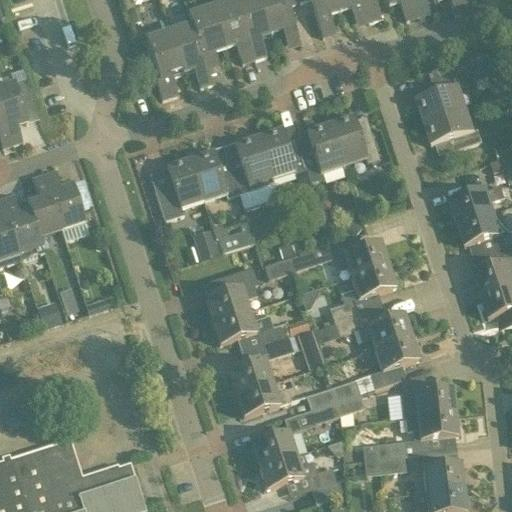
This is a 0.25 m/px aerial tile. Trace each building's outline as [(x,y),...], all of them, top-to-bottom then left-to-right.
[(258,42),(269,38),(256,0),(238,0),(232,2),(252,64),(264,60),(258,42)] [(286,10),(297,7),(294,0),(256,0),(269,38),(280,34),(286,53),(299,49),(286,10)] [(328,19),(339,15),(333,0),(294,0),(297,7),(308,3),(321,41),(334,37),(328,19)] [(356,30),(368,26),(358,0),(333,0),(339,15),(350,12),(356,30)] [(388,11),(384,0),(358,0),(368,26),(379,22),(373,4),(383,1),(387,11),(388,11)] [(404,25),(416,21),(408,0),(384,0),(388,11),(398,7),(404,25)] [(421,0),(408,0),(416,21),(428,17),(421,0)] [(434,0),(436,6),(447,2),(453,20),(478,12),(474,0),(434,0)] [(241,67),(252,64),(232,2),(210,9),(224,54),(235,50),(241,67)] [(213,57),(224,54),(210,9),(187,17),(207,78),(219,75),(213,57)] [(131,13),(125,15),(130,29),(142,25),(137,11),(131,13)] [(211,89),(207,78),(187,17),(190,26),(167,34),(181,78),(192,74),(198,93),(211,89)] [(170,81),(181,78),(167,34),(144,41),(155,75),(151,76),(161,105),(176,100),(170,81)] [(487,56),(466,63),(474,86),(495,79),(487,56)] [(422,126),(464,112),(457,92),(462,91),(458,78),(429,87),(432,97),(414,104),(422,126)] [(13,86),(0,89),(0,112),(11,148),(21,145),(16,130),(26,127),(20,107),(32,103),(25,83),(14,86),(13,86)] [(0,144),(2,151),(11,148),(0,112),(0,144)] [(464,112),(422,126),(429,149),(448,143),(452,155),(480,146),(476,134),(472,135),(464,112)] [(328,127),(342,171),(363,164),(365,167),(378,163),(369,135),(358,139),(352,120),(328,127)] [(319,178),(342,171),(328,127),(305,135),(311,154),(301,157),(310,186),(321,183),(319,178)] [(310,186),(301,157),(299,158),(296,149),(285,152),(279,133),(256,141),(270,184),(292,177),(293,180),(305,176),(308,187),(310,186)] [(248,191),(270,184),(256,141),(232,149),(238,168),(228,171),(238,199),(249,196),(248,191)] [(238,199),(228,171),(217,175),(211,156),(187,164),(201,207),(224,199),(225,203),(238,199)] [(511,159),(510,160),(490,167),(493,177),(503,174),(508,188),(511,186),(511,159)] [(170,190),(154,196),(164,226),(183,219),(181,213),(201,207),(187,164),(164,171),(170,190)] [(43,180),(61,236),(85,229),(72,189),(60,193),(55,176),(43,180)] [(38,244),(61,236),(43,180),(31,184),(37,200),(25,204),(28,214),(38,244)] [(456,229),(492,217),(489,207),(505,202),(501,190),(449,208),(456,229)] [(38,244),(28,214),(18,217),(13,200),(1,203),(19,260),(19,259),(41,252),(38,244)] [(0,272),(21,266),(19,259),(19,260),(1,203),(0,203),(0,272)] [(498,255),(511,250),(511,235),(509,236),(499,225),(495,227),(492,217),(456,229),(463,251),(493,241),(498,255)] [(228,239),(226,232),(220,230),(211,233),(215,244),(217,243),(222,258),(253,247),(248,233),(228,239)] [(202,264),(217,259),(211,239),(196,244),(202,264)] [(345,258),(340,245),(328,249),(336,274),(346,271),(350,282),(386,270),(379,247),(345,258)] [(480,301),(511,290),(511,250),(498,255),(502,269),(473,279),(480,301)] [(312,254),(286,263),(291,277),(316,268),(312,254)] [(267,284),(291,277),(286,263),(263,270),(267,284)] [(333,327),(359,319),(354,306),(393,293),(386,270),(350,282),(354,293),(340,298),(343,308),(328,313),(333,327)] [(211,328),(248,316),(245,305),(256,301),(252,290),(241,293),(203,305),(211,328)] [(511,290),(480,301),(487,324),(502,319),(502,322),(503,325),(507,328),(510,328),(511,328),(511,290)] [(89,319),(96,317),(111,312),(108,302),(85,309),(89,319)] [(75,307),(63,311),(66,318),(78,314),(75,307)] [(241,358),(289,342),(284,327),(272,331),(268,319),(251,325),(248,316),(211,328),(218,350),(236,344),(241,358)] [(61,329),(57,317),(40,323),(43,335),(61,329)] [(373,355),(410,343),(403,321),(366,332),(363,333),(359,319),(333,327),(334,329),(313,335),(317,348),(353,337),(356,347),(370,343),(373,355)] [(234,400),(271,388),(264,366),(294,356),(289,342),(241,358),(245,372),(227,378),(234,400)] [(380,377),(368,381),(373,394),(404,384),(399,371),(417,365),(410,343),(373,355),(380,377)] [(122,347),(86,358),(107,426),(143,415),(122,347)] [(86,358),(50,369),(71,437),(107,426),(86,358)] [(22,377),(0,383),(0,400),(12,439),(38,431),(22,377)] [(354,385),(330,393),(335,407),(359,399),(354,385)] [(271,388),(234,400),(241,423),(278,411),(290,407),(286,394),(274,398),(271,388)] [(310,415),(335,407),(330,393),(305,401),(310,415)] [(416,422),(453,418),(450,394),(413,399),(416,421),(416,422)] [(359,399),(335,407),(340,421),(363,413),(359,399)] [(0,442),(12,439),(0,400),(0,442)] [(314,430),(340,421),(335,407),(310,415),(314,430)] [(420,460),(430,459),(428,444),(456,441),(453,418),(416,422),(416,421),(404,422),(405,436),(412,436),(413,445),(374,449),(376,465),(404,462),(404,460),(420,458),(420,460)] [(294,461),(294,460),(287,439),(250,450),(257,473),(294,461)] [(378,479),(376,465),(374,449),(361,451),(365,480),(378,479)] [(311,496),(336,487),(331,472),(316,477),(312,465),(306,468),(302,457),(294,460),(294,461),(257,473),(264,495),(301,484),(301,483),(306,482),(311,496)] [(423,497),(462,493),(459,470),(432,473),(430,459),(420,460),(422,474),(421,474),(423,497)] [(376,465),(378,479),(405,476),(404,462),(376,465)] [(97,511),(135,511),(122,469),(88,479),(97,511)] [(97,511),(88,479),(54,490),(60,511),(97,511)] [(336,487),(311,496),(315,508),(341,501),(336,487)] [(60,511),(54,490),(20,500),(23,511),(60,511)] [(463,511),(462,493),(423,497),(412,498),(413,511),(463,511)] [(0,511),(23,511),(20,500),(0,506),(0,511)]
